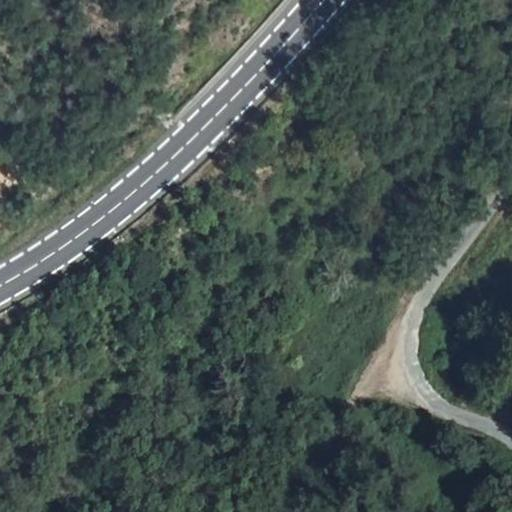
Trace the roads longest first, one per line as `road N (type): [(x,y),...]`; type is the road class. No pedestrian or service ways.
road 1 (secondary): [(323,0),(145,183),(0,285)]
road 2 (unclassified): [(511,179),(422,289),(410,330),(412,373),(428,397),(511,439)]
